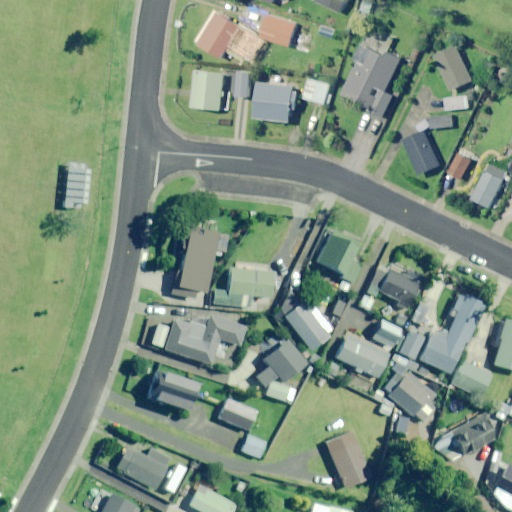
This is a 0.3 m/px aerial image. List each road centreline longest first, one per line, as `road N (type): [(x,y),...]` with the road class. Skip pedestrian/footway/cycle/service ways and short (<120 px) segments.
road 1 (residential): [(138,152),(317,170),(511,264)]
road 2 (residential): [(26,511),(93,375),(123,258),(138,152)]
road 3 (residential): [(138,152),(153,0)]
